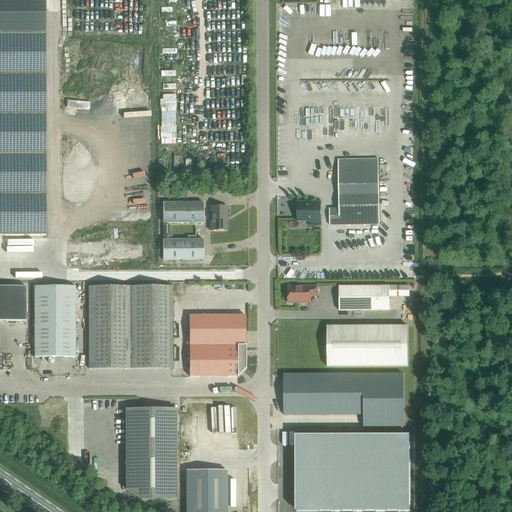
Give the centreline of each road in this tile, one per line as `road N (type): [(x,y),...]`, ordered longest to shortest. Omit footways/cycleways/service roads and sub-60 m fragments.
road 1 (unclassified): [(263,390),(261,0)]
road 2 (unclassified): [(263,390),(0,390)]
road 3 (track): [(425,511),(425,272)]
road 4 (unclassified): [(264,511),(263,390)]
